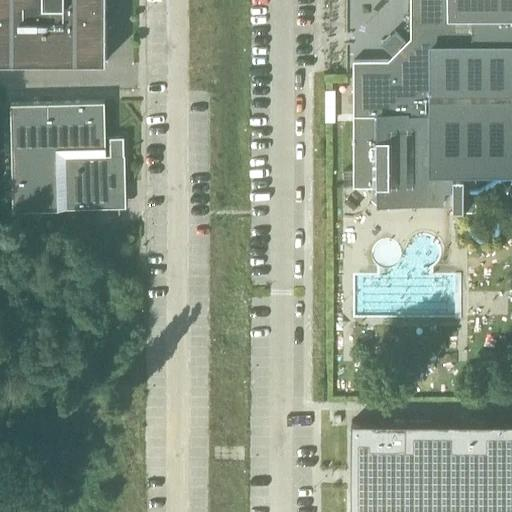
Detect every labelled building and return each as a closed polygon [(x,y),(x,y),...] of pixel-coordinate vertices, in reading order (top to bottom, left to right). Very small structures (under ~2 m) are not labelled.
[(0,0),(0,62),(106,63),(105,0),(0,0)] [(511,0),(410,0),(410,38),(405,43),(394,32),(388,39),(381,45),(392,56),(388,61),(353,61),(353,117),(353,187),(377,187),(377,205),(444,205),(444,192),(453,192),(453,219),(464,219),(464,211),(476,211),(476,172),(511,171),(511,0)] [(105,101),(10,104),(13,211),(58,210),(58,209),(120,208),(119,182),(125,182),(124,155),(124,137),(110,137),(110,155),(105,155),(105,147),(106,147),(105,101)] [(0,301),(0,511),(124,511),(124,385),(124,384),(123,301),(116,301),(101,301),(0,301)] [(511,511),(511,422),(351,422),(350,511),(511,511)]
